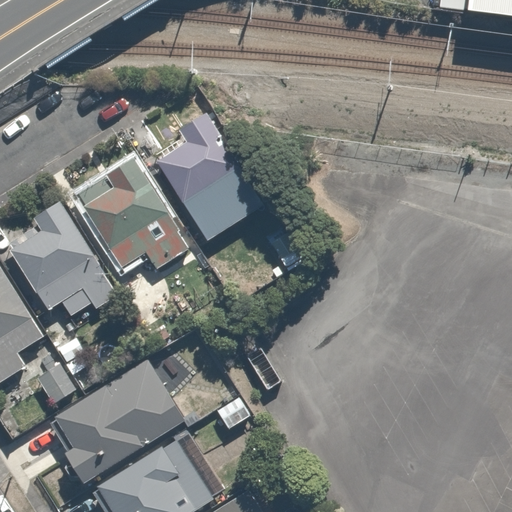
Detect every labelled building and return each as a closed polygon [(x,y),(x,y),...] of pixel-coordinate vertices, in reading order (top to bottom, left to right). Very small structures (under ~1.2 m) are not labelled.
[(511,0),(471,0),(470,12),(511,16),(511,0)] [(175,132),(148,150),(193,219),(253,180),(203,102),(170,124),(175,132)] [(116,170),(73,200),(120,267),(124,265),(131,275),(150,262),(152,265),(191,238),(131,151),(112,165),(116,170)] [(42,221),(4,248),(48,307),(60,298),(69,311),(89,296),(93,301),(118,283),(54,197),(34,211),(42,221)] [(0,262),(0,376),(24,361),(17,350),(45,332),(0,262)] [(146,357),(58,418),(72,439),(62,446),(84,478),(183,411),(146,357)] [(74,384),(57,359),(35,375),(52,400),(74,384)] [(185,464),(167,435),(93,480),(112,511),(109,511),(183,511),(224,487),(203,453),(185,464)] [(240,511),(231,496),(204,511),(240,511)]
